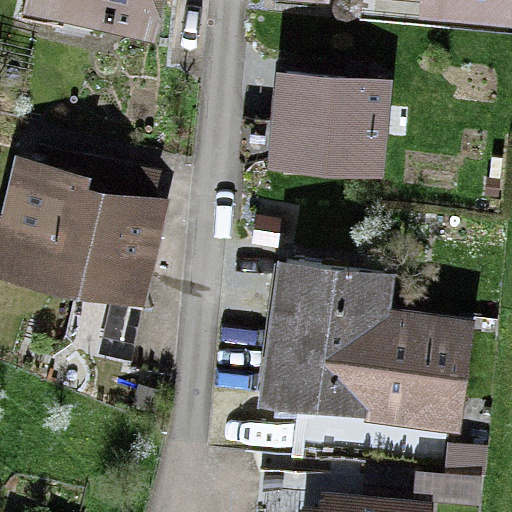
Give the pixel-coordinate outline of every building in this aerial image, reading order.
[(148,0),(39,0),(39,1),(143,24),(148,0)] [(426,0),(426,6),(509,14),(510,0),(426,0)] [(374,164),(382,79),(286,70),(282,117),(279,156),(374,164)] [(146,295),(127,291),(148,199),(135,196),(142,165),(84,152),(80,171),(26,159),(2,261),(121,289),(109,338),(134,344),(146,295)] [(287,257),(268,389),(322,397),(367,403),(385,270),(287,257)] [(463,323),(396,314),(383,404),(450,414),(463,323)] [(357,499),(341,511),(339,511),(257,505),(256,511),(421,511),(422,504),(357,499)]
